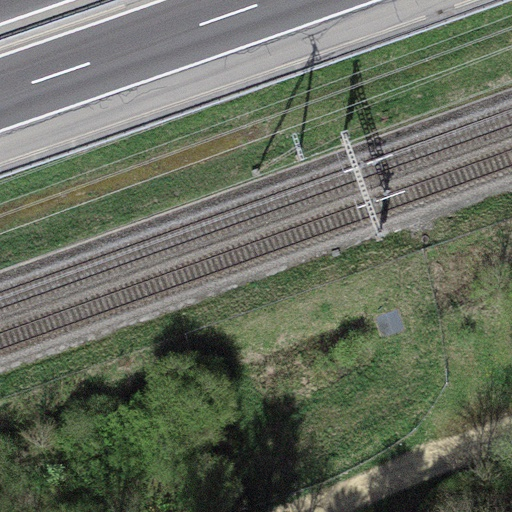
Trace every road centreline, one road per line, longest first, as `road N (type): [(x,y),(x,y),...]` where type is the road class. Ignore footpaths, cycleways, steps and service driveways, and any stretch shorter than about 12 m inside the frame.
road 1 (motorway): [(0,93),(270,0)]
road 2 (track): [(327,511),(511,447)]
